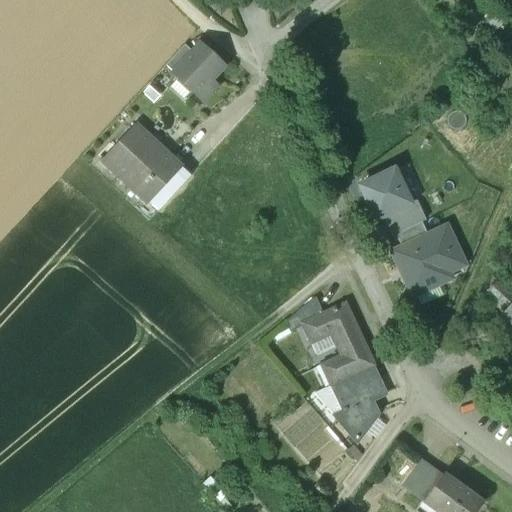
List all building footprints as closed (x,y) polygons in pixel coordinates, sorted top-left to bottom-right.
[(229,0),(215,0),(210,6),(223,19),(235,5),(229,0)] [(287,0),(266,0),(265,1),(277,16),(291,5),(287,0)] [(198,49),(172,77),(201,105),(215,89),(208,83),(221,70),(198,49)] [(134,125),(113,147),(109,144),(98,156),(102,160),(101,161),(142,199),(155,185),(161,191),(181,169),(168,156),(172,151),(161,140),(156,146),(134,125)] [(383,216),(409,204),(393,172),(361,187),(376,219),(383,216)] [(409,204),(383,216),(393,237),(396,236),(422,223),(426,222),(416,201),(409,204)] [(396,236),(402,248),(428,236),(422,223),(396,236)] [(402,248),(394,252),(406,277),(403,278),(413,298),(441,285),(438,279),(465,266),(447,227),(428,236),(402,248)] [(511,304),(511,290),(499,280),(484,296),(503,314),(511,304)] [(315,298),(287,322),(292,332),(303,327),(301,324),(323,314),(315,298)] [(323,314),(301,324),(303,327),(311,345),(331,335),(341,357),(321,366),(330,387),(372,367),(374,366),(345,304),(323,314)] [(511,304),(503,314),(499,318),(511,329),(511,304)] [(372,367),(330,387),(314,394),(357,444),(378,415),(372,402),(381,398),(374,382),(378,380),(372,367)] [(432,469),(421,461),(401,487),(413,495),(432,469)] [(442,476),(432,469),(413,495),(422,502),(418,507),(425,511),(476,511),(483,503),(443,475),(442,476)]
